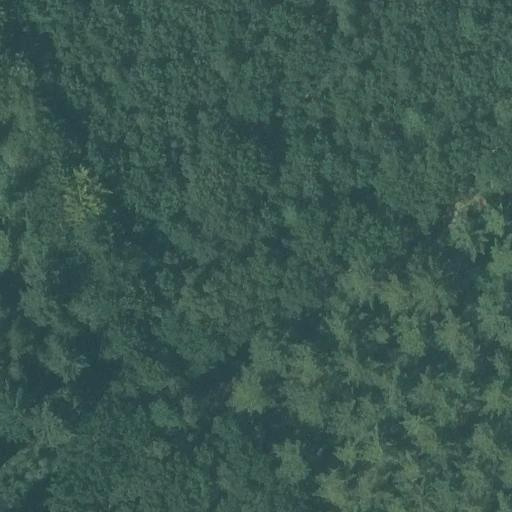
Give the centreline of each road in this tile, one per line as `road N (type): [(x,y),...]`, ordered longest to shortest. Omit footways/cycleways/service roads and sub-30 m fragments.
road 1 (track): [(511,138),(157,344),(0,54)]
road 2 (track): [(88,511),(313,0)]
